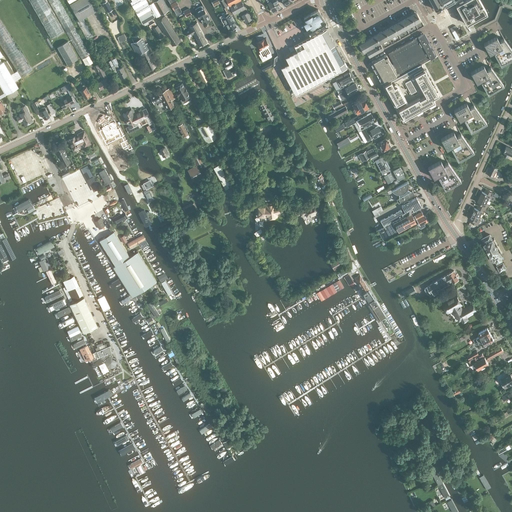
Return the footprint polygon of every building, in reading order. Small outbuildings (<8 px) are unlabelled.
[(29,0),(51,39),(64,32),(46,0),(29,0)] [(82,59),(89,55),(90,54),(78,32),(59,0),(48,0),(67,32),(82,59)] [(76,0),(70,3),(70,4),(79,20),(98,10),(92,0),(76,0)] [(143,24),(151,19),(156,17),(149,4),(146,0),(134,0),(130,2),(143,24)] [(156,0),(149,4),(156,17),(167,11),(161,0),(156,0)] [(179,7),(175,0),(168,0),(174,10),(179,7)] [(220,0),(219,1),(223,8),(228,6),(224,0),(220,0)] [(226,0),(234,15),(240,11),(243,10),(245,9),(245,8),(240,0),(226,0)] [(272,11),(277,9),(271,0),(267,0),(269,1),(267,2),(272,11)] [(271,0),(277,9),(281,7),(277,0),(271,0)] [(430,0),(436,10),(442,7),(442,6),(443,5),(444,5),(444,7),(445,6),(455,0),(430,0)] [(455,0),(456,4),(455,4),(456,5),(459,11),(460,11),(461,12),(460,12),(460,13),(459,13),(459,14),(459,15),(459,16),(460,16),(461,16),(462,16),(462,15),(463,15),(464,16),(462,17),(465,22),(466,23),(467,23),(469,23),(485,14),(486,13),(486,12),(486,10),(479,0),(455,0)] [(204,7),(203,5),(201,5),(195,9),(196,11),(196,12),(200,19),(201,19),(204,24),(210,21),(206,14),(207,14),(203,8),(204,7)] [(192,14),(189,8),(183,11),(186,17),(192,14)] [(242,14),(246,21),(252,18),(248,11),(246,8),(245,8),(245,9),(243,10),(245,13),(242,14)] [(323,20),(324,20),(324,19),(323,20),(322,17),(322,16),(320,13),(318,10),(318,9),(317,10),(314,12),(314,11),(314,12),(311,14),(311,13),(310,14),(311,14),(308,16),(308,15),(307,16),(304,17),(304,18),(306,21),(306,22),(304,24),(304,23),(304,24),(305,26),(306,26),(307,29),(307,30),(308,30),(308,29),(323,20)] [(421,20),(416,11),(358,43),(363,52),(366,50),(369,56),(383,48),(424,25),(421,20)] [(229,30),(236,26),(229,14),(223,18),(229,30)] [(158,39),(166,35),(171,42),(173,46),(181,40),(164,16),(157,21),(164,32),(163,32),(157,25),(152,28),(156,33),(155,34),(158,39)] [(0,19),(0,44),(17,71),(17,70),(21,77),(32,70),(0,19)] [(308,30),(307,30),(311,35),(327,26),(324,20),(323,20),(308,30)] [(206,42),(196,22),(189,26),(190,28),(185,31),(188,37),(193,34),(199,46),(206,42)] [(330,37),(326,28),(294,45),(297,50),(285,56),(288,62),(284,65),(280,66),(295,94),(298,93),(321,81),(347,67),(330,37)] [(126,39),(124,34),(120,36),(117,37),(120,42),(126,39)] [(421,63),(435,56),(428,42),(423,34),(388,53),(396,68),(400,75),(421,63)] [(500,41),(499,41),(496,36),(483,43),(489,54),(493,52),(494,54),(501,65),(511,59),(511,50),(503,38),(500,40),(500,41)] [(141,53),(148,49),(145,44),(142,37),(131,43),(138,55),(141,53)] [(266,47),(269,45),(265,38),(256,42),(260,50),(261,50),(260,50),(263,56),(265,55),(269,52),(267,47),(266,47)] [(67,64),(78,58),(68,41),(57,47),(67,64)] [(145,44),(148,49),(141,53),(149,70),(157,66),(150,53),(152,52),(147,43),(145,44)] [(394,69),(386,54),(370,63),(382,85),(392,80),(400,75),(396,68),(394,69)] [(93,62),(89,55),(82,59),(86,66),(93,62)] [(270,62),(269,63),(271,67),(276,64),(277,55),(271,58),(270,62)] [(111,67),(113,69),(115,73),(117,72),(120,78),(127,75),(123,66),(119,68),(117,64),(118,64),(118,63),(115,58),(109,61),(111,67)] [(236,70),(230,59),(223,62),(227,68),(223,70),(227,78),(233,75),(232,73),(233,72),(232,71),(236,70)] [(19,87),(3,61),(2,62),(0,63),(0,83),(6,95),(19,87)] [(252,73),(251,70),(253,69),(249,62),(247,64),(246,62),(240,66),(241,66),(246,76),(252,73)] [(102,80),(97,83),(100,89),(108,85),(105,78),(104,76),(105,75),(100,63),(94,66),(97,71),(98,71),(102,80)] [(421,63),(385,84),(388,90),(391,95),(393,99),(398,109),(401,113),(404,118),(405,117),(440,98),(421,63)] [(487,70),(486,70),(483,65),(470,72),(476,83),(480,81),(481,82),(487,94),(504,85),(490,67),(487,69),(487,70)] [(196,70),(207,90),(213,87),(202,67),(196,70)] [(232,84),(243,103),(264,92),(253,72),(252,73),(246,76),(232,84)] [(342,87),(347,84),(354,80),(353,79),(349,72),(338,77),(338,78),(336,79),(341,88),(342,87)] [(353,93),(353,92),(358,89),(355,82),(348,86),(347,84),(337,90),(342,99),(353,93)] [(177,86),(175,87),(177,91),(176,91),(178,95),(179,95),(182,100),(186,98),(188,101),(191,98),(189,95),(189,96),(182,83),(180,84),(180,83),(176,85),(177,86)] [(84,88),(80,90),(85,98),(89,96),(88,95),(90,94),(86,87),(84,84),(82,85),(84,88)] [(215,97),(221,94),(218,87),(212,89),(215,97)] [(72,98),(75,96),(70,88),(67,90),(70,96),(63,99),(64,100),(60,102),(63,108),(74,102),(72,98)] [(154,104),(162,100),(161,99),(162,99),(168,109),(174,106),(166,90),(160,93),(161,95),(159,95),(158,93),(151,97),(154,104)] [(363,99),(352,105),(354,109),(352,110),(354,113),(367,107),(363,99)] [(334,109),(342,104),(340,100),(332,104),(334,109)] [(265,101),(260,103),(269,121),(273,118),(265,101)] [(48,118),(48,117),(49,116),(44,106),(39,109),(35,102),(31,104),(37,114),(41,112),(44,119),(45,118),(45,119),(48,118)] [(470,108),(469,108),(466,103),(453,110),(459,120),(463,118),(464,120),(471,132),(477,128),(486,123),(473,104),(471,105),(470,106),(470,107),(470,108)] [(19,114),(20,116),(17,117),(19,122),(22,120),(24,125),(33,121),(25,105),(20,108),(22,112),(19,114)] [(334,112),(327,115),(330,121),(348,111),(345,106),(336,110),(335,109),(333,110),(334,112)] [(147,122),(145,118),(142,111),(133,115),(131,110),(123,114),(125,119),(124,119),(124,120),(125,123),(126,123),(127,123),(130,127),(137,124),(137,123),(140,122),(141,125),(147,122)] [(363,116),(361,113),(345,122),(347,125),(347,126),(357,121),(360,127),(374,119),(370,112),(363,116)] [(103,123),(108,132),(111,131),(113,133),(118,130),(115,125),(112,126),(110,120),(103,123)] [(208,120),(197,127),(207,144),(218,137),(208,120)] [(281,129),(283,125),(283,124),(281,120),(276,120),(254,132),(259,141),(266,137),(269,141),(270,141),(275,138),(272,134),(281,129)] [(183,136),(188,134),(183,123),(178,126),(183,136)] [(371,124),(361,130),(367,141),(378,134),(379,135),(381,134),(382,132),(381,130),(380,129),(378,126),(374,127),(374,126),(373,127),(371,124)] [(84,131),(78,134),(79,136),(76,138),(75,136),(73,137),(72,137),(70,138),(70,139),(68,140),(73,148),(74,148),(76,147),(78,146),(78,145),(82,143),(84,147),(90,144),(84,131)] [(459,134),(457,135),(459,138),(457,139),(453,131),(441,138),(447,149),(450,147),(451,148),(452,149),(458,160),(474,151),(470,146),(461,133),(459,134)] [(387,143),(385,139),(377,143),(381,151),(391,146),(389,142),(387,143)] [(55,149),(59,157),(57,158),(58,161),(60,160),(64,166),(71,162),(62,145),(55,149)] [(168,154),(165,148),(160,150),(163,157),(168,154)] [(364,160),(370,158),(366,150),(360,153),(364,160)] [(196,165),(203,161),(200,155),(192,158),(196,165)] [(378,162),(376,163),(379,167),(380,166),(382,170),(388,167),(390,171),(391,172),(385,175),(386,178),(385,179),(388,183),(393,180),(394,181),(393,181),(395,185),(400,182),(399,179),(405,176),(399,166),(393,169),(394,171),(392,172),(391,169),(385,158),(383,159),(383,158),(377,161),(378,162)] [(428,167),(433,178),(437,176),(445,189),(461,180),(457,175),(450,165),(448,162),(446,163),(444,164),(446,167),(445,167),(441,160),(428,167)] [(82,167),(87,178),(93,176),(88,164),(82,167)] [(311,168),(312,167),(300,164),(299,170),(308,172),(312,175),(315,172),(311,168)] [(225,189),(231,186),(220,165),(214,168),(225,189)] [(492,165),(488,174),(493,176),(495,177),(499,170),(500,168),(492,165)] [(187,171),(193,181),(202,176),(196,166),(187,171)] [(106,184),(111,181),(104,169),(99,172),(106,184)] [(3,176),(0,170),(0,181),(5,180),(7,179),(8,180),(11,178),(8,173),(3,176)] [(321,186),(323,185),(326,184),(323,178),(323,177),(321,174),(314,178),(316,183),(318,182),(321,186)] [(396,198),(398,202),(414,193),(412,189),(410,190),(412,189),(409,187),(408,189),(407,188),(408,188),(408,187),(408,186),(408,185),(408,184),(408,183),(408,182),(408,181),(392,190),(393,191),(394,192),(395,193),(396,193),(397,194),(398,194),(398,197),(396,198)] [(148,189),(144,191),(149,201),(153,199),(148,189)] [(486,189),(484,192),(480,190),(478,195),(487,200),(490,201),(494,193),(486,189)] [(478,205),(479,206),(486,209),(488,204),(486,203),(487,200),(478,195),(475,201),(479,202),(478,205)] [(401,205),(404,210),(404,211),(403,212),(401,209),(380,220),(384,227),(377,230),(383,240),(398,232),(399,232),(416,223),(412,216),(421,211),(420,208),(422,207),(416,197),(408,201),(408,200),(404,203),(404,204),(401,205)] [(32,204),(29,199),(16,206),(19,212),(32,204)] [(193,202),(192,203),(182,208),(186,215),(197,209),(193,202)] [(274,206),(274,203),(265,204),(266,207),(258,207),(258,216),(267,216),(268,218),(276,217),(276,215),(285,212),(282,204),(274,206)] [(308,217),(318,212),(314,204),(313,204),(312,203),(309,205),(310,206),(299,211),(301,215),(306,213),(308,217)] [(486,209),(479,206),(478,205),(476,208),(473,206),(470,212),(480,216),(481,213),(483,214),(486,209)] [(381,206),(373,210),(372,211),(374,215),(383,210),(381,206)] [(151,223),(144,210),(139,212),(146,226),(151,223)] [(425,224),(424,223),(428,220),(427,220),(428,219),(427,217),(426,217),(424,214),(423,215),(421,211),(412,216),(416,223),(417,222),(417,223),(419,227),(420,228),(421,228),(424,227),(424,226),(425,226),(424,225),(425,224)] [(127,218),(124,212),(114,218),(116,224),(127,218)] [(471,219),(470,222),(478,226),(481,220),(478,219),(480,216),(470,212),(467,217),(471,219)] [(94,222),(96,224),(99,229),(105,225),(100,218),(94,222)] [(114,231),(99,240),(115,266),(113,267),(132,297),(157,281),(138,252),(130,257),(114,231)] [(502,254),(501,251),(494,239),(493,239),(493,238),(490,234),(482,238),(484,243),(486,248),(485,249),(487,252),(489,253),(492,257),(494,262),(496,261),(497,263),(503,260),(502,258),(503,257),(501,254),(502,254)] [(143,235),(128,243),(130,247),(145,239),(143,235)] [(0,252),(11,247),(6,238),(0,240),(0,241),(1,244),(0,244),(0,252)] [(54,246),(51,241),(37,248),(40,254),(54,246)] [(0,252),(0,255),(1,258),(7,255),(9,260),(15,257),(11,247),(0,252)] [(45,259),(39,262),(43,271),(49,268),(45,259)] [(357,267),(354,263),(353,261),(352,261),(349,263),(353,270),(357,267)] [(500,272),(507,268),(504,262),(497,266),(500,272)] [(46,271),(46,272),(52,283),(56,281),(50,269),(46,271)] [(448,274),(427,286),(431,293),(434,292),(435,294),(442,289),(441,287),(452,281),(453,282),(459,279),(454,270),(448,274)] [(360,274),(354,277),(363,291),(364,293),(363,293),(369,302),(370,304),(368,305),(378,322),(380,320),(386,317),(374,298),(368,290),(369,289),(360,274)] [(63,281),(66,286),(63,288),(69,301),(83,295),(74,276),(63,281)] [(161,282),(168,295),(172,293),(165,280),(161,282)] [(409,296),(416,292),(413,287),(406,291),(409,296)] [(60,290),(45,297),(47,301),(62,295),(60,290)] [(460,306),(462,305),(457,295),(442,303),(448,313),(453,311),(459,322),(461,321),(462,322),(468,319),(467,317),(477,311),(472,303),(462,309),(460,306)] [(129,296),(121,301),(123,304),(131,299),(129,296)] [(97,326),(84,298),(70,304),(83,333),(97,326)] [(149,299),(148,298),(146,299),(146,301),(155,316),(156,316),(158,315),(158,314),(158,313),(149,299)] [(66,303),(64,299),(51,305),(50,306),(50,307),(50,308),(51,309),(52,310),(53,310),(66,303)] [(74,320),(73,318),(62,323),(64,326),(74,320)] [(78,326),(67,331),(70,337),(80,332),(78,326)] [(473,340),(475,342),(491,333),(490,331),(492,330),(490,327),(488,328),(488,327),(479,332),(481,335),(473,340)] [(164,328),(160,329),(167,342),(170,341),(164,328)] [(143,335),(145,338),(153,334),(151,330),(143,335)] [(71,341),(82,336),(81,332),(69,338),(71,341)] [(492,335),(491,333),(475,342),(476,345),(484,341),(485,344),(494,339),(494,338),(496,337),(494,334),(492,335)] [(75,349),(86,343),(84,339),(73,345),(75,349)] [(97,359),(90,362),(93,368),(105,362),(107,366),(111,368),(115,366),(117,361),(115,357),(112,356),(110,345),(94,352),(97,359)] [(93,358),(87,346),(79,349),(85,362),(93,358)] [(487,356),(485,357),(485,356),(484,357),(482,353),(467,361),(470,366),(474,364),(473,364),(475,363),(478,370),(485,366),(486,367),(489,365),(489,364),(487,360),(489,359),(503,351),(501,346),(486,354),(487,356)] [(511,367),(505,371),(497,376),(499,379),(502,378),(503,381),(500,383),(503,388),(511,383),(511,375),(511,374),(511,367)] [(118,369),(105,374),(106,377),(120,372),(118,369)] [(91,400),(91,401),(92,404),(93,404),(97,402),(106,397),(108,396),(109,395),(110,392),(108,392),(106,392),(105,393),(91,400)] [(511,392),(508,394),(508,393),(502,397),(504,401),(511,397),(511,396),(511,392)] [(192,414),(194,418),(202,413),(200,409),(192,414)] [(112,432),(123,426),(121,423),(110,429),(112,432)] [(199,430),(202,434),(212,427),(209,424),(199,430)] [(118,440),(120,443),(128,438),(126,435),(118,440)] [(212,445),(214,448),(222,443),(219,440),(212,445)] [(135,448),(132,443),(121,450),(124,454),(135,448)] [(143,462),(141,458),(131,464),(133,468),(143,462)] [(435,469),(430,471),(438,486),(443,484),(435,469)] [(454,495),(461,507),(465,505),(458,492),(454,495)] [(495,493),(490,496),(499,511),(503,511),(506,511),(495,493)] [(445,500),(452,511),(454,511),(457,511),(450,497),(445,500)]
